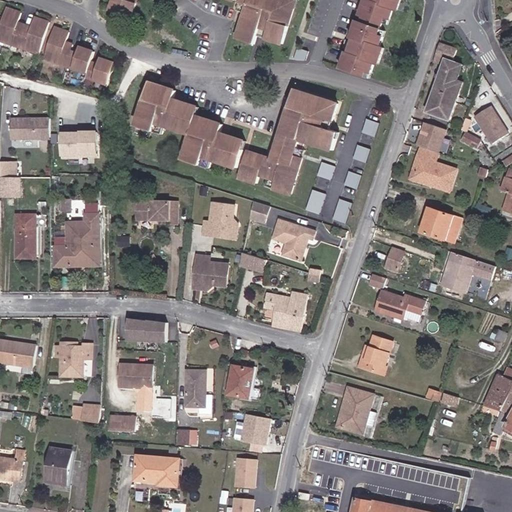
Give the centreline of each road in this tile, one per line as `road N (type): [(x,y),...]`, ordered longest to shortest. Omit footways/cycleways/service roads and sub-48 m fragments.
road 1 (residential): [(0,303),(154,306),(324,351)]
road 2 (unclassified): [(324,351),(409,101)]
road 3 (residential): [(315,71),(186,71),(84,19)]
road 4 (unclassified): [(297,436),(511,479)]
